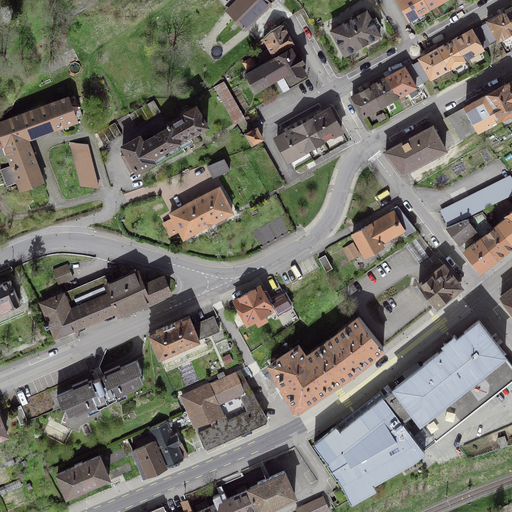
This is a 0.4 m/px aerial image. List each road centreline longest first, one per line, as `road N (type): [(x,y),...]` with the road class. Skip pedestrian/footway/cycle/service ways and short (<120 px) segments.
road 1 (residential): [(226,280),(0,380)]
road 2 (tertiary): [(226,280),(72,240),(0,256)]
road 3 (primary): [(480,291),(305,422)]
road 4 (primary): [(100,511),(294,428)]
road 5 (tertiary): [(366,146),(325,225),(284,255),(226,280)]
road 6 (residential): [(480,291),(366,146)]
road 7 (residential): [(511,63),(366,146)]
road 8 (residential): [(273,511),(325,483),(294,428)]
